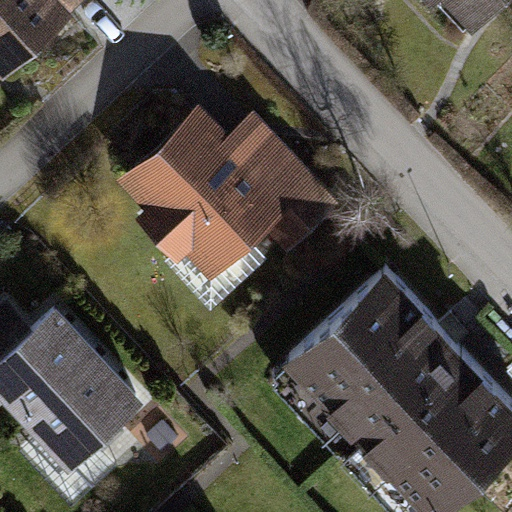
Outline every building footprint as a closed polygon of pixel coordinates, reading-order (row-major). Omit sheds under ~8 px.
[(0,0),(0,71),(9,81),(92,0),(0,0)] [(444,0),(468,25),(495,0),(444,0)] [(229,128),(202,99),(123,169),(217,273),(269,226),(288,247),(341,199),(255,105),(229,128)] [(406,511),(426,511),(511,432),(511,397),(383,259),(269,364),(406,511)] [(2,295),(0,296),(0,428),(12,418),(58,469),(138,397),(47,295),(22,318),(2,295)]
